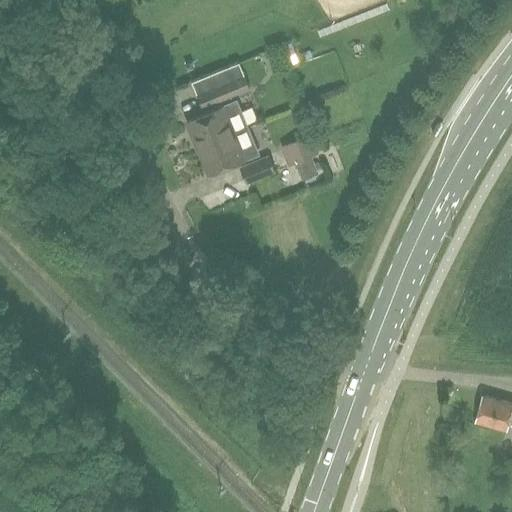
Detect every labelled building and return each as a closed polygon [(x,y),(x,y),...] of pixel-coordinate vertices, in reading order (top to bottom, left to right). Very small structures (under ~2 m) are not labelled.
[(203,107),(241,91),(250,87),(245,74),(198,94),(203,107)] [(248,127),(238,104),(224,105),(186,120),(198,147),(248,127)] [(252,156),(257,150),(248,127),(198,147),(209,174),(252,156)] [(320,155),(313,134),(294,140),(302,161),(306,159),(309,166),(302,169),(306,179),(319,174),(313,157),(320,155)] [(241,167),(247,182),(274,170),(268,155),(241,167)] [(197,317),(191,322),(197,330),(203,325),(197,317)] [(511,430),(511,402),(482,394),(475,420),(511,430)]
